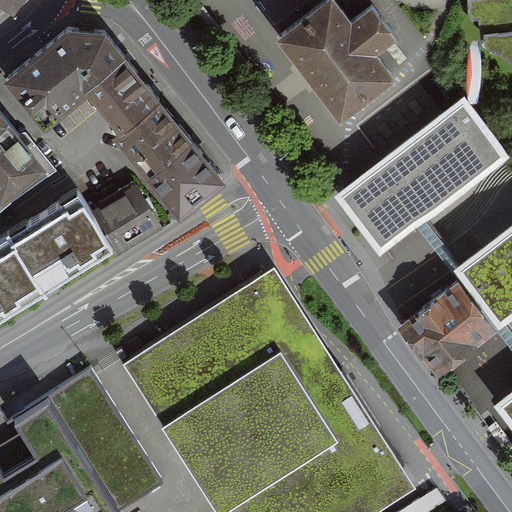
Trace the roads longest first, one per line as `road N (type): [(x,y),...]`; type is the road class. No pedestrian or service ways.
road 1 (tertiary): [(274,185),(511,511)]
road 2 (residential): [(274,185),(0,346)]
road 3 (tertiary): [(141,14),(274,185)]
